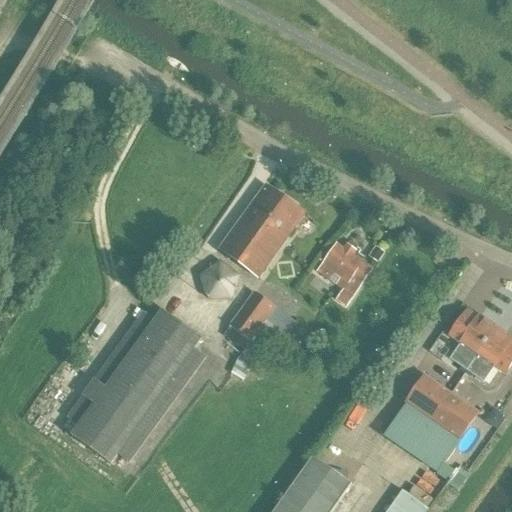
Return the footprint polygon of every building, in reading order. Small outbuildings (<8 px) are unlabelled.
[(260,279),(305,215),(265,186),(219,250),(260,279)] [(337,246),(318,273),(330,282),(337,286),(344,291),(337,302),(346,309),(353,298),(366,279),(372,271),(363,264),(361,263),(363,261),(354,255),(356,252),(346,245),(344,249),(343,250),(342,250),(337,246)] [(239,278),(220,263),(201,277),(207,301),(231,301),(239,278)] [(246,351),(276,310),(276,309),(255,293),(224,336),(234,343),(244,350),(246,351)] [(289,337),(297,325),(276,310),(246,351),(244,350),(237,362),(230,374),(243,382),(251,370),(255,372),(267,353),(269,350),(271,352),(273,349),(281,353),(291,338),(289,337)] [(194,350),(201,340),(163,312),(155,322),(156,322),(155,323),(162,328),(153,341),(176,358),(174,360),(194,375),(206,358),(194,350)] [(156,322),(155,322),(144,313),(68,419),(79,427),(72,437),(111,465),(118,455),(129,464),(194,375),(174,360),(176,358),(153,341),(162,328),(155,323),(156,322)] [(489,321),(486,322),(480,318),(473,328),(462,321),(451,337),(462,344),(451,360),(468,372),(497,329),(495,328),(495,325),(489,321)] [(497,329),(468,372),(484,383),(495,367),(505,375),(511,365),(511,339),(508,337),(507,334),(502,330),(499,331),(497,329)] [(433,422),(451,396),(425,377),(406,404),(433,422)] [(478,414),(451,396),(433,422),(460,441),(478,414)] [(460,441),(433,422),(406,404),(405,405),(406,406),(384,437),(437,473),(435,475),(447,483),(454,472),(443,465),(460,441)] [(332,511),(352,486),(312,458),(273,511),(332,511)]
